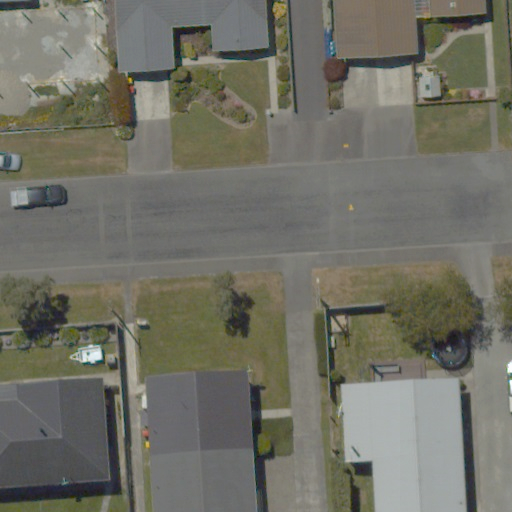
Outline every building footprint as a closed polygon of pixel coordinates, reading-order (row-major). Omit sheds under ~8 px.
[(108,0),(111,69),(172,67),(170,22),(210,21),(211,52),(263,50),(261,0),(108,0)] [(328,0),(330,58),(414,56),(413,9),(480,8),(479,0),(328,0)] [(260,511),(253,371),(147,376),(153,511),(260,511)] [(338,376),(342,472),(379,471),(380,511),(475,511),(470,371),(338,376)] [(22,404),(0,405),(0,494),(118,489),(113,381),(22,385),(22,404)]
